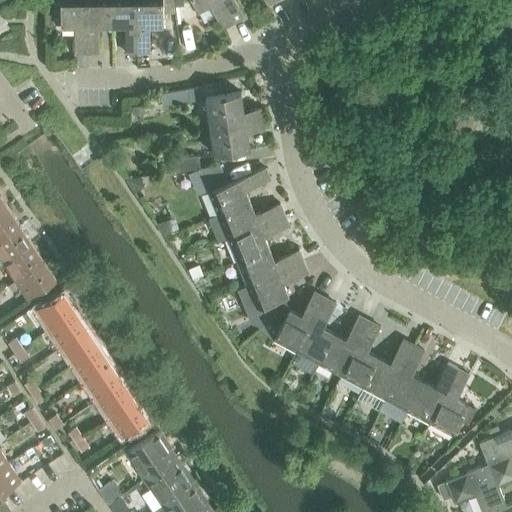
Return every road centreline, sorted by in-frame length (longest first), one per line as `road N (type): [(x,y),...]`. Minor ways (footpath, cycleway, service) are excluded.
road 1 (residential): [(511,356),(375,279),(324,228),(296,165),(279,61)]
road 2 (residential): [(76,81),(161,80),(245,55),(279,61)]
